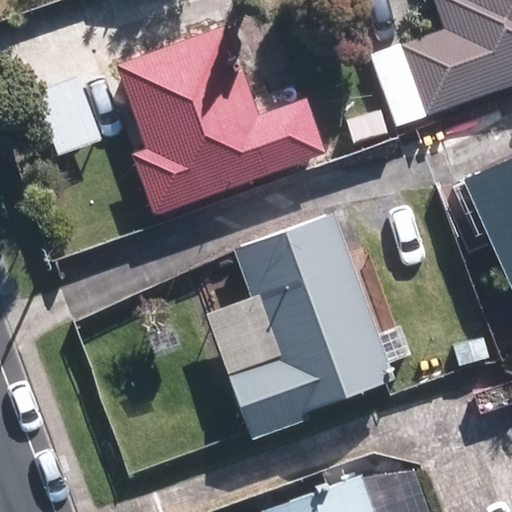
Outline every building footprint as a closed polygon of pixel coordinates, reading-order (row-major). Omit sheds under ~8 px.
[(511,77),(511,0),(437,0),(450,33),(397,52),(418,111),(511,77)] [(215,35),(111,72),(141,156),(131,159),(149,208),(301,153),(286,111),(247,125),(215,35)] [(93,139),(72,84),(33,99),(55,154),(93,139)] [(511,166),(460,188),(511,310),(511,166)] [(373,382),(316,225),(229,256),(268,363),(224,379),(243,429),(373,382)] [(354,511),(346,488),(279,511),(354,511)]
